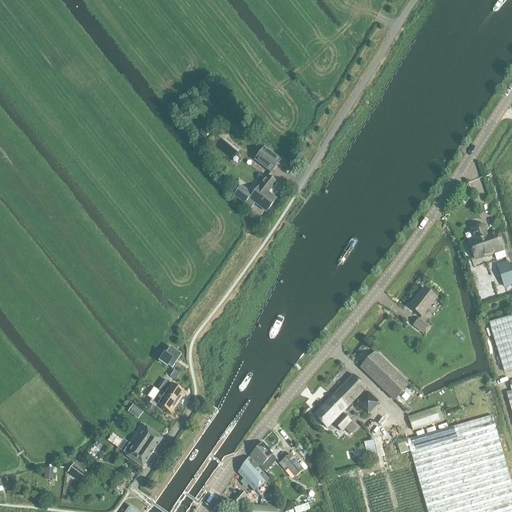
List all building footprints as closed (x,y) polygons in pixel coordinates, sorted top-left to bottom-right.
[(255,160),(271,172),(280,161),(264,149),(255,160)] [(252,208),(255,203),(267,212),(276,199),(268,193),(275,182),(267,176),(260,187),(259,186),(253,195),(241,187),(235,195),(237,196),(236,197),(252,208)] [(483,226),(482,226),(481,226),(481,225),(480,225),(479,224),(478,224),(477,224),(476,224),(475,224),(474,225),(473,226),(472,227),(472,228),(472,229),(471,230),(474,239),(469,241),(475,258),(502,249),(497,232),(486,235),(483,226)] [(422,317),(436,299),(423,289),(409,307),(422,317)] [(504,372),(511,370),(511,316),(489,323),(504,372)] [(423,333),(428,327),(418,320),(414,326),(423,333)] [(162,363),(172,369),(181,355),(170,348),(164,356),(166,357),(162,363)] [(392,402),(406,387),(372,355),(358,370),(392,402)] [(180,375),(175,371),(170,378),(175,381),(180,375)] [(357,428),(342,414),(366,389),(352,375),(313,416),(328,430),(333,424),(342,432),(345,429),(351,434),(357,428)] [(172,383),(165,394),(178,403),(185,392),(172,383)] [(178,403),(165,394),(160,391),(154,401),(158,403),(157,404),(171,413),(178,403)] [(380,404),(368,392),(356,404),(368,416),(380,404)] [(149,404),(144,411),(150,416),(155,408),(149,404)] [(413,431),(443,421),(438,407),(408,418),(413,431)] [(137,409),(133,415),(138,419),(142,413),(137,409)] [(511,511),(511,487),(495,429),(492,416),(453,427),(407,441),(408,442),(398,445),(400,454),(410,451),(427,511),(511,511)] [(175,511),(176,510),(179,506),(180,505),(181,503),(181,502),(182,501),(183,500),(183,501),(185,498),(184,498),(185,497),(186,497),(196,482),(202,473),(201,473),(202,472),(203,472),(208,465),(207,465),(212,458),(213,455),(214,455),(215,454),(215,453),(216,454),(216,453),(235,425),(236,423),(236,422),(235,421),(234,421),(233,421),(232,422),(231,422),(230,423),(231,424),(230,425),(230,427),(229,426),(226,431),(225,432),(224,432),(225,433),(219,441),(218,441),(216,445),(215,446),(199,469),(199,470),(198,471),(198,470),(192,479),(181,494),(182,494),(181,495),(168,511),(175,511)] [(163,438),(154,432),(147,427),(143,432),(134,446),(140,450),(141,449),(146,442),(156,449),(163,438)] [(146,452),(141,449),(140,450),(134,446),(124,440),(118,448),(128,455),(127,457),(143,467),(150,457),(145,453),(146,452)] [(369,465),(378,463),(373,441),(364,443),(369,465)] [(150,457),(156,449),(146,442),(141,449),(146,452),(145,453),(150,457)] [(250,456),(251,457),(260,468),(272,455),(262,443),(250,456)] [(303,471),(290,455),(279,464),(284,470),(286,468),(294,478),(303,471)] [(259,470),(260,468),(251,457),(249,459),(249,458),(239,472),(239,474),(255,492),(256,491),(260,495),(272,485),(268,480),(259,470)] [(77,480),(84,471),(74,464),(68,473),(77,480)] [(42,469),(42,474),(45,474),(45,479),(55,480),(55,474),(52,474),(52,470),(42,469)] [(232,500),(239,505),(246,496),(240,491),(232,500)]
